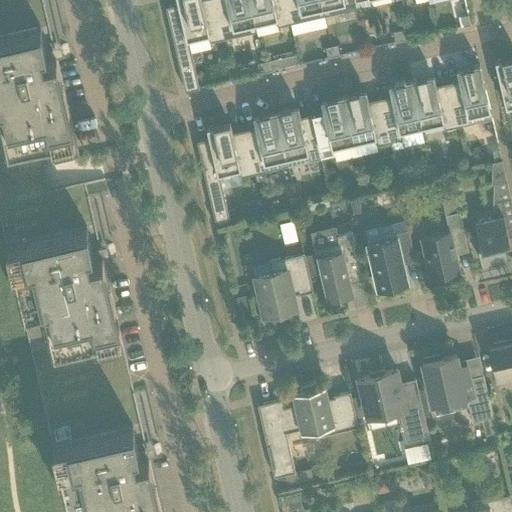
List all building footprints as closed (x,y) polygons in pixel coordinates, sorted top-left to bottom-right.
[(0,0),(0,203),(85,184),(105,180),(104,178),(102,166),(99,154),(98,152),(79,156),(78,154),(74,136),(73,132),(57,61),(56,57),(54,48),(42,0),(0,0)] [(176,0),(178,4),(165,7),(185,91),(199,88),(188,39),(207,34),(209,42),(222,39),(213,0),(176,0)] [(213,0),(222,39),(256,31),(255,24),(249,0),(213,0)] [(249,0),(255,24),(275,19),(277,27),(290,23),(284,0),(249,0)] [(284,0),(290,23),(324,16),(320,0),(284,0)] [(320,0),(324,16),(358,8),(356,0),(320,0)] [(461,16),(463,27),(470,25),(468,15),(461,16)] [(446,17),(433,20),(436,34),(449,31),(446,17)] [(405,29),(398,31),(401,41),(407,40),(405,29)] [(337,45),(331,47),(333,57),(339,55),(337,45)] [(511,56),(510,57),(494,60),(507,115),(511,113),(511,56)] [(269,61),(263,62),(265,72),(271,71),(269,61)] [(458,81),(447,83),(457,127),(470,123),(468,116),(490,111),(479,64),(478,64),(463,68),(456,69),(458,81)] [(425,76),(410,80),(421,126),(421,127),(442,122),(444,130),(457,127),(447,83),(436,86),(433,75),(425,76)] [(391,96),(379,99),(389,142),(391,152),(425,144),(421,127),(421,126),(410,80),(395,83),(388,85),(391,96)] [(358,92),(343,96),(353,142),(374,137),(376,145),(389,142),(379,99),(368,102),(367,102),(365,90),(358,92)] [(323,112),(311,115),(321,158),(334,155),(333,147),(353,142),(343,96),(328,99),(320,101),(323,112)] [(290,108),(275,111),(286,158),(287,166),(308,161),(321,158),(311,115),(300,117),(297,106),(290,108)] [(255,128),(243,130),(253,174),(287,166),(286,158),(275,111),(260,115),(252,116),(255,128)] [(209,138),(196,141),(216,225),(230,222),(219,173),(238,169),(240,177),(253,174),(243,130),(232,133),(229,122),(222,123),(206,127),(209,138)] [(501,159),(499,149),(492,151),(494,161),(501,159)] [(492,162),(491,184),(493,183),(503,181),(505,180),(506,180),(502,160),(492,162)] [(436,164),(430,166),(432,175),(438,174),(436,164)] [(368,180),(362,181),(364,191),(370,190),(368,180)] [(85,184),(0,203),(0,219),(6,245),(7,248),(11,266),(12,269),(52,445),(53,448),(57,466),(58,469),(67,511),(161,511),(149,461),(148,457),(148,456),(146,448),(134,394),(133,393),(132,389),(120,336),(115,313),(103,261),(102,257),(102,256),(100,248),(88,197),(88,196),(85,184)] [(300,195),(294,197),(296,207),(303,205),(300,195)] [(364,196),(349,199),(352,213),(367,209),(364,196)] [(492,217),(474,222),(480,245),(477,246),(482,265),(507,259),(505,251),(503,244),(509,242),(508,236),(511,234),(511,205),(510,197),(509,198),(507,198),(493,202),(492,217)] [(457,202),(443,205),(445,215),(459,212),(457,202)] [(453,242),(465,239),(459,212),(445,215),(449,231),(420,238),(429,277),(443,274),(444,277),(454,275),(453,271),(459,270),(453,242)] [(338,243),(314,249),(319,274),(322,273),(328,300),(345,296),(351,295),(350,290),(349,283),(365,279),(354,231),(336,235),(338,243)] [(413,255),(414,255),(408,231),(395,234),(395,236),(367,243),(377,289),(390,286),(391,290),(405,287),(404,283),(407,282),(401,256),(412,253),(413,255)] [(267,262),(252,265),(254,276),(259,296),(260,298),(264,297),(267,313),(268,314),(273,313),(296,308),(292,294),(298,293),(298,295),(313,291),(303,253),(300,254),(267,262)] [(248,294),(234,298),(237,310),(251,307),(248,294)] [(511,341),(505,343),(504,340),(493,343),(494,346),(489,347),(497,379),(511,375),(511,341)] [(424,362),(422,363),(431,404),(434,415),(455,410),(454,404),(467,401),(472,421),(493,416),(483,375),(482,375),(469,378),(466,365),(459,366),(457,361),(456,355),(440,358),(439,354),(423,358),(424,362)] [(419,426),(422,440),(429,438),(415,379),(400,382),(397,368),(384,371),(384,367),(369,371),(370,375),(357,377),(367,417),(398,409),(399,417),(401,417),(404,429),(419,426)] [(295,404),(284,407),(290,431),(300,428),(301,432),(317,429),(318,436),(354,428),(357,427),(349,392),(332,396),(333,398),(328,399),(324,385),(316,387),(314,381),(300,385),(301,391),(297,392),(297,396),(293,397),(295,404)] [(290,431),(284,407),(283,399),(261,404),(266,422),(261,423),(274,477),(295,472),(285,432),(290,431)] [(386,478),(373,481),(376,494),(383,492),(387,485),(386,478)] [(473,510),(464,511),(511,511),(511,501),(510,494),(471,503),(473,510)] [(298,495),(286,498),(289,510),(301,507),(298,495)]
